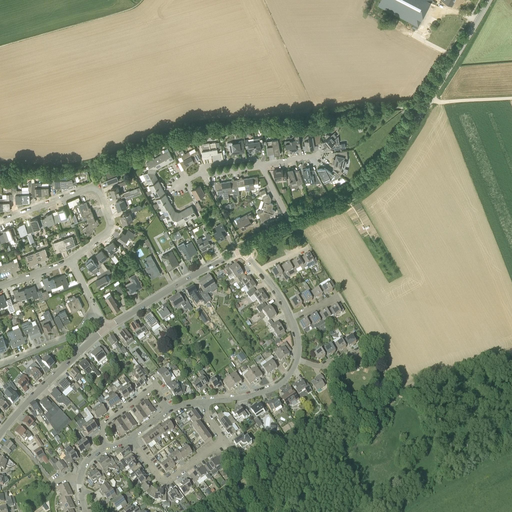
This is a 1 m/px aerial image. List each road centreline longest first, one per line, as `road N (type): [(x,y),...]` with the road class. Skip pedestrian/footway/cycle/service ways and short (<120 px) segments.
road 1 (track): [(424,109),(222,123),(77,169),(0,171)]
road 2 (tertiary): [(292,226),(386,170),(488,0)]
road 3 (residential): [(69,260),(110,228),(98,187),(0,221)]
road 4 (residential): [(130,438),(169,480),(221,442),(205,401)]
road 5 (tertiary): [(106,328),(242,250)]
road 6 (tertiary): [(0,434),(106,328)]
